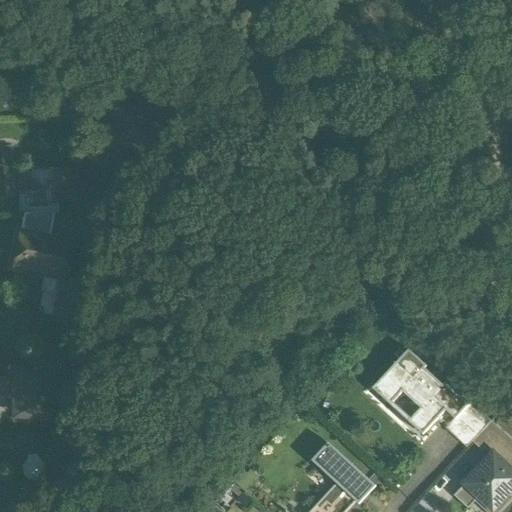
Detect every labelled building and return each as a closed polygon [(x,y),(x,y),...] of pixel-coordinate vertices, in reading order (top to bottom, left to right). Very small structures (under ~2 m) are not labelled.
[(74,171),(21,172),(22,202),(56,201),(75,200),(74,171)] [(56,201),(22,202),(22,214),(52,213),(56,213),(56,201)] [(52,213),(22,214),(19,232),(47,237),(52,213)] [(47,237),(19,232),(13,269),(63,279),(70,242),(47,237)] [(444,387),(426,370),(428,368),(410,352),(374,391),(391,407),(404,394),(422,411),(410,424),(424,437),(446,413),(455,421),(456,422),(470,407),(469,406),(446,385),(444,387)] [(59,356),(28,356),(27,368),(27,369),(51,370),(59,370),(59,356)] [(51,370),(27,369),(27,368),(14,368),(14,411),(32,411),(32,418),(50,418),(51,370)] [(470,407),(456,422),(455,421),(446,430),(467,449),(471,445),(491,423),(471,404),(469,406),(470,407)] [(511,441),(491,423),(471,445),(487,460),(511,481),(511,480),(511,441)] [(328,447),(313,464),(336,486),(355,503),(357,505),(373,489),(328,447)] [(20,470),(35,481),(47,465),(32,454),(20,470)] [(511,481),(487,460),(457,494),(470,506),(479,496),(497,511),(500,511),(511,498),(511,481)] [(336,486),(311,511),(346,511),(355,503),(336,486)]
